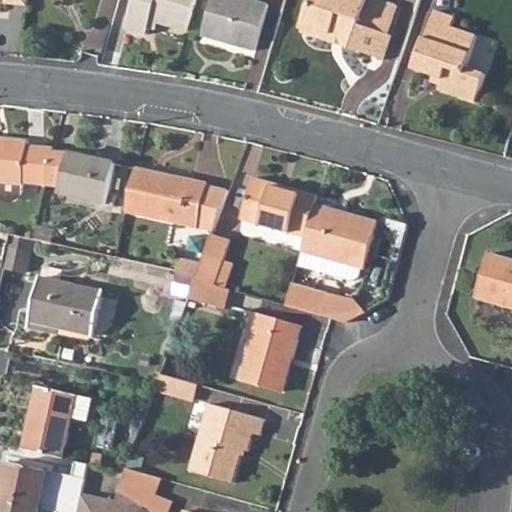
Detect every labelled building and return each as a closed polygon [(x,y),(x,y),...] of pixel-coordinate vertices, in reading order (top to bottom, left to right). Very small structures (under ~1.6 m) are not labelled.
[(187,30),(195,0),(131,0),(124,28),(146,34),(150,19),(187,30)] [(211,0),(202,34),(254,50),(267,5),(249,0),(211,0)] [(308,0),(306,6),(310,8),(303,32),(329,40),(330,37),(344,41),(342,48),(365,55),(367,50),(384,56),(391,34),(386,32),(395,6),(376,0),(365,0),(366,0),(364,0),(308,0)] [(414,68),(445,78),(441,89),(478,101),(488,72),(468,66),(479,34),(453,25),(455,17),(436,10),(428,37),(425,36),(414,68)] [(0,181),(24,184),(24,181),(47,186),(54,152),(55,149),(28,145),(28,141),(0,138),(0,181)] [(47,186),(62,189),(61,195),(108,205),(116,163),(70,152),(69,156),(54,152),(47,186)] [(127,212),(214,230),(229,191),(208,187),(208,184),(136,169),(127,212)] [(305,238),(313,210),(316,195),(301,190),(299,194),(271,186),(272,182),(254,177),(242,220),(305,238)] [(301,251),(337,262),(333,275),(352,280),(360,276),(362,269),(365,269),(378,223),(340,212),(339,217),(313,210),(305,238),(301,251)] [(36,239),(66,246),(68,237),(38,230),(36,239)] [(197,280),(215,285),(224,260),(232,238),(214,232),(203,263),(199,274),(197,280)] [(4,267),(28,272),(34,246),(10,240),(4,267)] [(511,263),(502,260),(503,256),(489,253),(476,298),(511,308),(511,263)] [(178,270),(199,274),(203,263),(181,258),(178,270)] [(215,285),(226,288),(234,264),(224,260),(215,285)] [(52,326),(60,328),(94,336),(104,292),(40,278),(32,313),(30,327),(51,332),(52,326)] [(190,298),(226,308),(231,290),(226,288),(215,285),(197,280),(190,298)] [(287,305),(324,316),(329,295),(292,284),(287,305)] [(240,380),(278,390),(287,357),(293,359),(302,325),(259,313),(240,380)] [(163,373),(158,392),(193,401),(198,385),(163,373)] [(24,451),(65,460),(74,419),(88,422),(93,399),(79,395),(39,386),(24,451)] [(190,471),(234,484),(243,451),(249,453),(254,435),(262,437),(267,420),(210,404),(190,471)] [(0,495),(0,511),(39,511),(49,472),(7,461),(0,495)] [(150,511),(156,498),(163,479),(128,470),(126,473),(117,501),(83,495),(79,511),(150,511)] [(150,511),(168,511),(171,504),(156,498),(150,511)]
